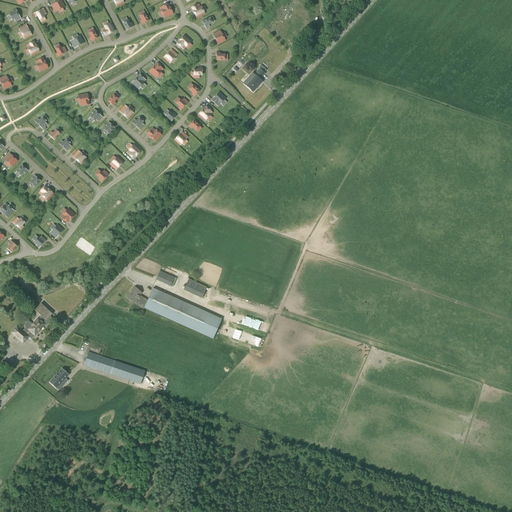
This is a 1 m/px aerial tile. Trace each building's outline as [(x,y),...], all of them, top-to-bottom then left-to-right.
[(61,0),(60,0),(51,5),(55,13),(65,7),(61,0)] [(165,18),(173,14),(169,6),(169,7),(167,3),(159,8),(161,11),(165,18)] [(197,18),(205,14),(201,6),(200,7),(199,4),(191,8),(193,11),(197,18)] [(44,8),(34,13),(36,17),(37,16),(40,21),(45,18),(44,15),(46,14),(44,8)] [(21,19),(16,9),(12,11),(13,13),(9,15),(12,20),(14,19),(15,22),(21,19)] [(149,20),(145,13),(139,16),(142,20),(140,21),(142,24),(149,20)] [(210,18),(202,22),(206,29),(210,27),(209,25),(212,23),(210,18)] [(123,23),(126,30),(134,26),(132,23),(130,24),(128,20),(123,23)] [(115,31),(111,22),(104,26),(104,27),(101,29),(105,36),(108,34),(108,35),(115,31)] [(31,35),(26,25),(19,29),(24,39),(31,35)] [(98,38),(94,30),(89,33),(91,37),(89,38),(91,42),(98,38)] [(226,40),(220,30),(213,34),(218,44),(226,40)] [(192,41),(184,35),(179,41),(177,44),(184,50),(186,47),(192,41)] [(80,36),(70,41),(74,48),(84,43),(80,36)] [(32,56),(40,51),(36,44),(35,45),(33,42),(27,45),(28,48),(28,49),(32,56)] [(57,57),(67,52),(64,46),(61,48),(61,46),(55,49),(57,53),(55,54),(57,57)] [(171,49),(163,58),(169,63),(177,55),(171,49)] [(216,60),(225,60),(225,54),(220,54),(220,52),(216,52),(216,60)] [(40,72),(48,68),(47,65),(45,61),(45,62),(44,60),(44,61),(43,57),(35,62),(37,65),(36,65),(40,72)] [(149,72),(156,78),(161,72),(164,69),(157,63),(155,66),(154,66),(149,72)] [(194,75),(202,75),(202,67),(198,67),(198,69),(194,69),(194,75)] [(253,92),(262,82),(260,79),(265,73),(259,69),(254,74),(253,73),(243,84),(253,92)] [(131,83),(138,89),(144,83),(143,83),(146,80),(140,74),(137,77),(131,83)] [(0,78),(0,81),(4,90),(12,86),(10,83),(11,83),(9,79),(8,79),(6,75),(0,78)] [(199,91),(193,85),(189,89),(192,92),(191,94),(194,97),(199,91)] [(211,101),(218,107),(220,104),(221,104),(226,98),(219,92),(213,98),(214,98),(211,101)] [(87,93),(78,95),(80,107),(90,105),(89,101),(89,100),(88,96),(87,93)] [(113,94),(107,100),(113,106),(116,103),(115,102),(118,99),(117,98),(114,95),(113,94)] [(181,110),(188,102),(184,98),(182,100),(180,99),(176,103),(179,106),(178,108),(181,110)] [(119,111),(128,119),(134,113),(125,105),(119,111)] [(198,115),(205,121),(210,115),(213,113),(206,106),(203,109),(198,115)] [(98,122),(102,117),(99,114),(97,112),(94,109),(92,112),(93,114),(90,117),(91,118),(94,121),(94,120),(95,121),(96,120),(98,122)] [(165,116),(171,121),(177,115),(174,113),(172,114),(169,111),(165,116)] [(43,129),(47,125),(45,122),(47,121),(42,117),(39,120),(37,119),(35,121),(37,124),(40,127),(40,126),(43,129)] [(132,122),(140,130),(144,125),(142,123),(143,121),(139,117),(136,121),(134,120),(132,122)] [(194,120),(188,126),(191,129),(193,128),(196,131),(200,126),(194,120)] [(109,134),(114,128),(113,127),(114,127),(111,124),(108,122),(106,125),(107,126),(104,130),(109,134)] [(147,134),(155,142),(162,135),(156,129),(155,130),(153,128),(147,134)] [(54,140),(60,134),(55,130),(52,133),(51,132),(48,135),(54,140)] [(182,131),(174,140),(180,146),(188,137),(182,131)] [(67,151),(71,147),(69,144),(70,143),(66,139),(63,142),(61,141),(59,143),(61,146),(64,149),(64,148),(67,151)] [(134,144),(126,153),(133,159),(135,156),(136,157),(141,150),(134,144)] [(78,150),(72,157),(76,160),(75,160),(78,163),(79,163),(81,165),(87,158),(85,156),(82,153),(81,153),(80,152),(78,150)] [(9,153),(3,159),(7,162),(10,165),(12,167),(18,161),(16,159),(13,156),(12,156),(9,153)] [(110,165),(116,170),(118,168),(119,167),(122,164),(123,163),(124,161),(117,156),(116,157),(115,158),(112,161),(111,162),(112,162),(110,165)] [(22,165),(16,171),(17,172),(20,175),(21,176),(24,172),(25,174),(28,171),(26,169),(23,166),(22,165)] [(109,174),(104,170),(102,172),(101,171),(100,171),(97,175),(96,176),(100,178),(98,180),(101,183),(103,180),(103,181),(106,177),(109,174)] [(35,187),(40,181),(40,180),(37,177),(34,175),(32,178),(33,179),(30,183),(31,184),(34,186),(35,187)] [(47,201),(54,194),(53,193),(52,192),(52,191),(49,189),(48,188),(47,188),(45,186),(44,186),(41,190),(40,191),(39,193),(42,196),(41,196),(45,199),(47,201)] [(8,218),(14,211),(12,209),(8,206),(6,203),(3,206),(0,208),(0,209),(0,208),(0,210),(2,212),(3,213),(2,213),(5,216),(8,218)] [(75,214),(68,208),(66,210),(63,213),(62,214),(60,217),(63,219),(63,220),(66,222),(67,223),(69,220),(69,221),(70,220),(73,217),(75,214)] [(17,218),(13,222),(15,224),(14,224),(15,225),(18,228),(19,228),(20,229),(21,230),(24,227),(22,226),(26,222),(25,222),(21,218),(20,218),(19,219),(17,218)] [(49,233),(56,239),(59,235),(62,232),(61,232),(64,230),(57,224),(55,227),(55,226),(52,229),(49,233)] [(46,240),(41,236),(39,238),(38,237),(34,241),(37,245),(35,246),(38,249),(41,246),(44,243),(43,243),(46,240)] [(11,252),(17,246),(11,241),(8,243),(10,245),(7,248),(11,252)] [(170,286),(173,287),(176,279),(160,271),(155,280),(170,287),(170,286)] [(183,290),(201,298),(207,287),(189,279),(183,290)] [(153,288),(152,289),(147,302),(142,298),(140,301),(139,300),(139,301),(136,299),(141,293),(135,287),(131,291),(133,292),(131,294),(131,293),(127,298),(130,300),(130,301),(131,300),(133,303),(144,309),(144,308),(213,339),(221,320),(222,319),(153,288)] [(35,310),(41,315),(32,325),(31,324),(30,324),(27,327),(27,329),(28,329),(24,333),(17,327),(12,332),(21,341),(24,341),(28,337),(31,340),(35,336),(34,335),(44,324),(46,326),(46,327),(52,321),(51,320),(52,319),(53,320),(53,319),(50,316),(52,314),(41,303),(35,310)] [(136,383),(140,369),(88,352),(84,365),(89,367),(136,383)] [(56,388),(59,385),(68,374),(62,368),(52,379),(49,382),(56,388)]
